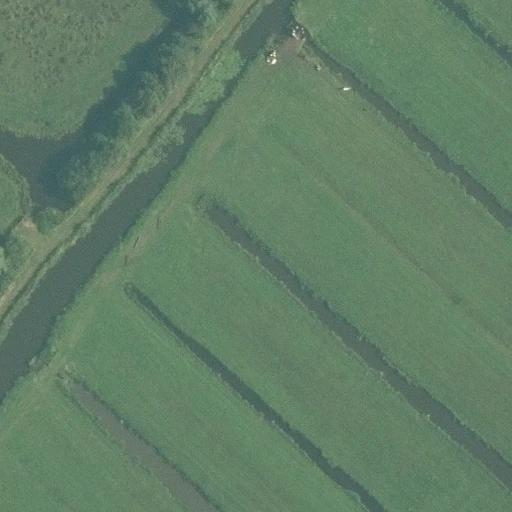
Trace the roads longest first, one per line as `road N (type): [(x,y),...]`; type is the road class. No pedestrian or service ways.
road 1 (track): [(328,0),(0,446)]
road 2 (track): [(252,0),(100,194),(41,252),(0,313)]
